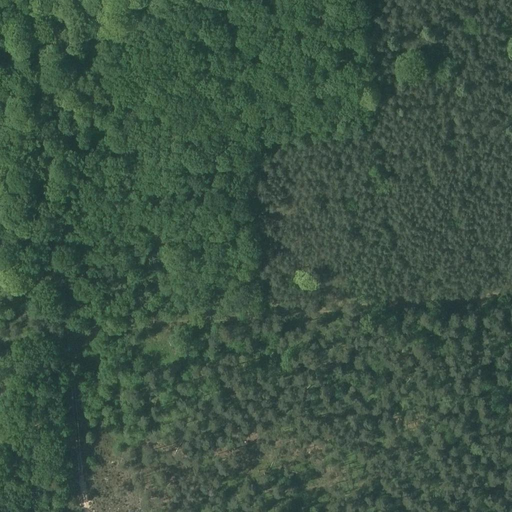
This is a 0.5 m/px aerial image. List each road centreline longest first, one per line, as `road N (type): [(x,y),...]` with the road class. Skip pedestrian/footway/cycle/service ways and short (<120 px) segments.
road 1 (track): [(511,299),(63,343)]
road 2 (track): [(50,75),(63,343),(84,511)]
